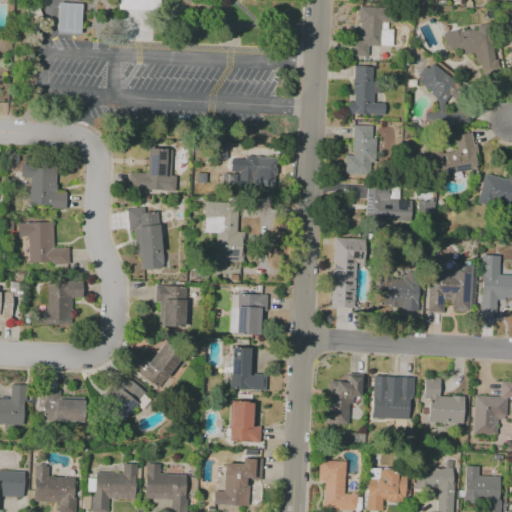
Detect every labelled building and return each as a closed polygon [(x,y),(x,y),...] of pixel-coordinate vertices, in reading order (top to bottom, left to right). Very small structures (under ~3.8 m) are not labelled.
[(167,0),(167,12),(124,9),(124,0),(167,0)] [(80,3),(57,3),(56,33),(79,34),(80,3)] [(368,45),(367,57),(349,56),(350,41),(356,41),(358,7),(382,8),(379,46),(368,45)] [(443,35),(484,29),(487,52),(446,58),(443,35)] [(431,64),(458,86),(445,103),(443,101),(445,111),(462,107),(466,124),(437,131),(433,113),(437,113),(433,93),(417,81),(431,64)] [(352,66),(374,67),(372,103),(383,103),(383,115),(347,114),(347,102),(351,102),(352,66)] [(352,125),(372,126),(369,175),(343,174),(343,155),(350,156),(352,125)] [(452,136),(470,133),(472,145),(475,145),(476,153),(473,153),(476,169),(428,176),(425,152),(440,149),(441,154),(454,151),(452,136)] [(146,148),(165,149),(163,191),(127,189),(127,172),(145,173),(146,148)] [(274,175),(273,186),(257,185),(258,174),(244,174),(244,157),(275,158),(274,175)] [(511,218),(474,209),(483,174),(506,180),(511,163),(511,218)] [(19,164),(56,166),(54,191),(66,191),(65,210),(23,208),(25,179),(18,178),(19,164)] [(196,173),(205,173),(205,183),(195,183),(196,173)] [(364,219),(409,220),(409,200),(387,199),(387,186),(365,186),(364,219)] [(417,201),(432,202),(432,215),(416,215),(417,201)] [(233,216),(236,216),(235,232),(241,233),(240,247),(215,246),(216,231),(222,231),(223,218),(204,217),(204,202),(234,203),(233,216)] [(133,230),(128,231),(126,209),(142,208),(143,213),(156,212),(157,225),(160,253),(136,255),(133,230)] [(17,223),(51,222),(52,247),(66,247),(66,266),(26,267),(26,237),(17,237),(17,223)] [(333,238),(362,240),(358,309),(328,307),(333,238)] [(481,255),(499,256),(498,275),(511,275),(511,299),(496,299),(495,315),(477,314),(481,255)] [(443,294),(442,313),(427,312),(428,290),(429,272),(452,273),(453,266),(470,267),(467,311),(450,310),(451,294),(443,294)] [(379,271),(419,273),(417,311),(377,309),(379,271)] [(45,282),(81,282),(81,297),(71,297),(71,325),(37,325),(37,311),(45,311),(45,282)] [(163,303),(154,302),(155,286),(184,287),(184,304),(183,304),(182,330),(162,329),(163,303)] [(0,292),(11,293),(9,324),(0,323),(0,292)] [(237,294),(265,295),(265,311),(259,311),(258,335),(234,334),(236,307),(237,307),(237,294)] [(138,354),(148,363),(164,342),(182,356),(165,379),(162,377),(151,389),(127,366),(138,354)] [(231,348),(252,349),(251,374),(265,375),(264,389),(229,387),(231,348)] [(119,367),(146,390),(118,424),(102,410),(119,389),(108,380),(119,367)] [(329,381),(347,383),(347,376),(361,377),(360,397),(348,396),(347,425),(325,424),(326,397),(328,397),(329,381)] [(372,376),(412,378),(411,398),(408,398),(407,421),(370,419),(372,376)] [(427,399),(423,399),(425,377),(439,379),(438,395),(463,397),(462,424),(426,422),(427,399)] [(499,381),(511,381),(511,397),(499,397),(499,381)] [(0,399),(9,400),(10,385),(25,385),(24,426),(0,424),(0,399)] [(58,396),(84,398),(82,423),(56,421),(58,396)] [(473,396),(506,398),(504,419),(497,419),(496,436),(470,434),(473,396)] [(230,402),(253,403),(252,427),(259,427),(258,442),(228,440),(230,402)] [(224,463),(241,464),(241,459),(252,460),(253,458),(260,459),(259,481),(248,480),(246,506),(212,504),(213,491),(222,491),(224,463)] [(318,462),(343,463),(341,495),(357,495),(356,511),(322,509),(323,482),(317,482),(318,462)] [(94,473),(121,474),(121,464),(134,464),(133,500),(107,499),(106,511),(90,511),(91,496),(93,497),(94,473)] [(146,464),(159,465),(158,475),(186,476),(184,511),(170,511),(171,500),(144,499),(146,464)] [(34,466),(47,466),(47,477),(75,479),(73,511),(57,511),(58,503),(32,501),(34,466)] [(464,466),(478,467),(477,476),(503,478),(500,511),(483,511),(484,504),(461,502),(464,466)] [(418,468),(454,471),(451,511),(432,511),(434,488),(416,487),(418,468)] [(378,469),(405,471),(403,502),(381,500),(380,511),(366,510),(368,480),(377,481),(378,469)] [(0,472),(25,473),(24,496),(0,495),(0,472)]
